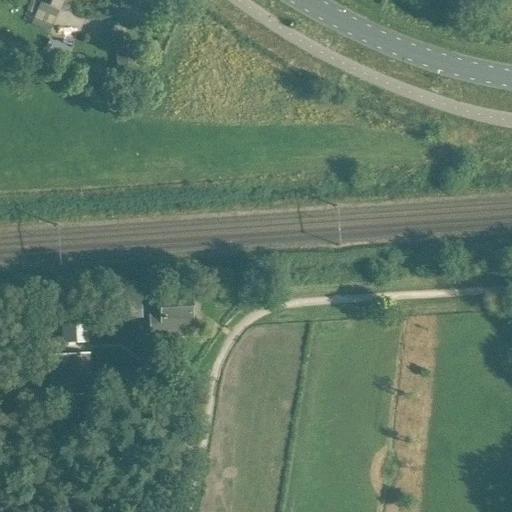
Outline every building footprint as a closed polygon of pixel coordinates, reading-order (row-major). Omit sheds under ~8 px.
[(31,24),(50,32),(63,0),(34,0),(40,2),(31,24)] [(137,51),(117,52),(118,66),(138,64),(137,51)] [(83,75),(99,81),(103,69),(87,64),(83,75)] [(191,297),(160,299),(162,334),(192,332),(191,297)] [(88,342),(86,317),(62,319),(64,344),(88,342)] [(63,354),(65,397),(90,396),(89,353),(63,354)]
